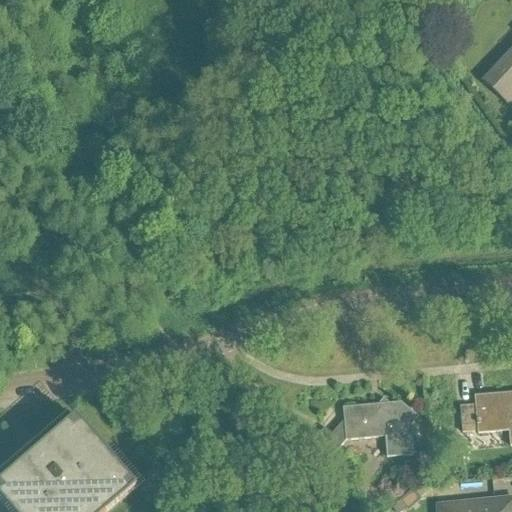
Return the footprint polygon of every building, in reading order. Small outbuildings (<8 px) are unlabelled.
[(511,53),(484,84),(508,106),(511,102),(511,53)] [(511,395),(475,399),(476,408),(461,410),(463,435),(478,434),(478,436),(509,433),(511,449),(511,448),(511,395)] [(316,440),(335,456),(347,442),(386,439),(388,460),(414,458),(412,427),(413,425),(413,415),(401,406),(401,405),(390,406),(390,407),(385,407),(382,411),(378,407),(343,410),(344,423),(333,436),(325,429),(316,440)] [(0,485),(0,500),(10,511),(112,511),(139,490),(78,419),(0,485)] [(413,492),(400,503),(401,504),(407,511),(410,511),(422,502),(420,500),(414,494),(413,492)] [(439,511),(495,511),(495,503),(439,509),(439,511)]
